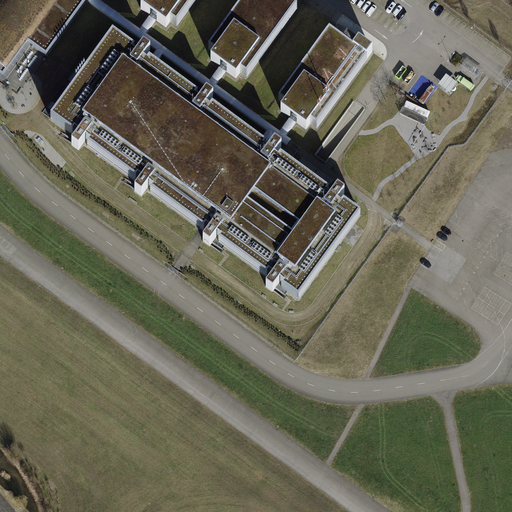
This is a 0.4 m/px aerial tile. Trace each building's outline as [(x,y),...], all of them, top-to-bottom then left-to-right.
[(0,0),(0,74),(3,77),(28,43),(46,56),(86,1),(86,0),(0,0)] [(140,31),(97,0),(86,0),(86,1),(157,52),(150,61),(155,66),(162,56),(267,132),(260,142),(266,146),(273,136),(309,162),(311,160),(313,157),(286,137),(296,122),(291,118),(280,133),(216,86),(226,71),(221,67),(210,82),(145,35),(156,20),(150,16),(140,31)] [(140,0),(145,3),(141,9),(150,16),(156,20),(166,27),(170,22),(176,26),(195,0),(140,0)] [(286,0),(245,0),(209,50),(215,54),(211,60),(221,67),(226,71),(236,78),(240,73),(246,77),(297,8),(286,0)] [(353,49),(329,32),(279,101),(285,105),(281,111),(291,118),(296,122),(306,130),(310,124),(316,128),(372,52),(358,42),(353,49)] [(113,35),(51,120),(202,230),(298,300),(361,215),(266,146),(260,142),(155,66),(150,61),(113,35)] [(430,113),(406,102),(401,114),(424,125),(430,113)] [(321,129),(309,130),(312,146),(325,144),(324,134),(337,132),(336,123),(320,125),(321,129)]
